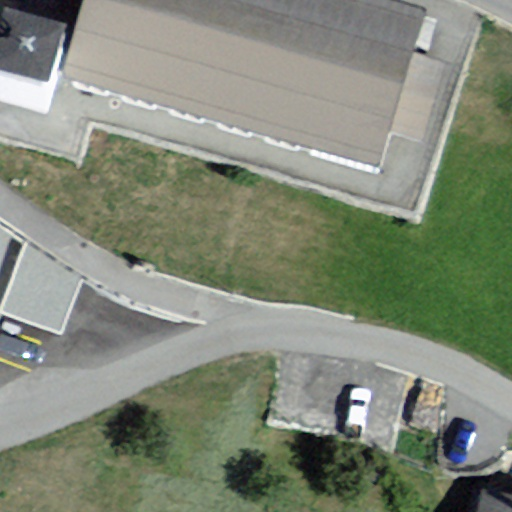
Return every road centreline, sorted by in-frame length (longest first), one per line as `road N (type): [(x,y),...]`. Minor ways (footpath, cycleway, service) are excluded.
road 1 (residential): [(270,324),(168,298),(98,267),(0,197)]
road 2 (residential): [(270,324),(0,428)]
road 3 (residential): [(511,400),(430,359),(270,324)]
